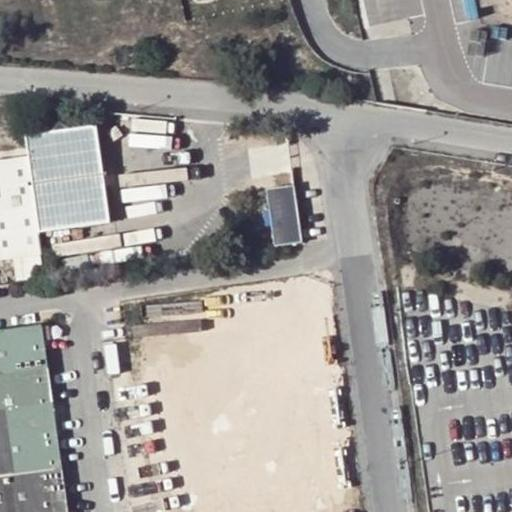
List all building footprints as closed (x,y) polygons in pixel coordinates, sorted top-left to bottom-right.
[(511,30),(488,30),(487,86),(511,86),(511,30)] [(56,124),(50,134),(23,138),(27,158),(38,234),(112,223),(106,185),(96,180),(94,169),(102,161),(97,126),(66,131),(56,124)] [(40,254),(42,254),(39,238),(38,234),(27,158),(0,161),(0,260),(14,258),(40,254)] [(96,180),(106,185),(102,161),(94,169),(96,180)] [(273,250),(302,246),(293,186),(265,191),(273,250)] [(43,277),(40,254),(14,258),(17,281),(43,277)] [(0,511),(65,511),(41,328),(0,333),(0,511)]
